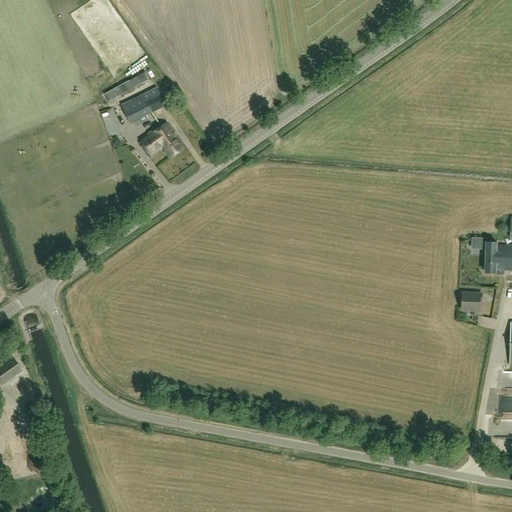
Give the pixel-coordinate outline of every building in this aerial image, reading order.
[(138,64),(150,57),(132,28),(115,38),(110,30),(101,35),(103,38),(95,43),(113,73),(136,59),(138,64)] [(97,94),(102,91),(99,85),(104,83),(100,76),(90,81),(97,94)] [(157,87),(121,105),(130,123),(166,106),(162,98),(170,95),(173,99),(177,97),(172,89),(161,94),(157,87)] [(166,123),(161,127),(165,133),(163,135),(166,141),(162,145),(162,147),(169,158),(183,149),(166,123)] [(165,133),(161,127),(140,140),(150,155),(161,147),(162,147),(162,145),(166,141),(163,135),(165,133)] [(473,256),(484,257),(485,236),(474,236),(473,256)] [(487,241),(485,272),(495,272),(496,269),(511,269),(511,245),(496,245),(497,241),(487,241)] [(462,311),(480,311),(480,294),(462,293),(462,311)] [(0,381),(1,384),(24,369),(15,356),(0,365),(0,381)]
